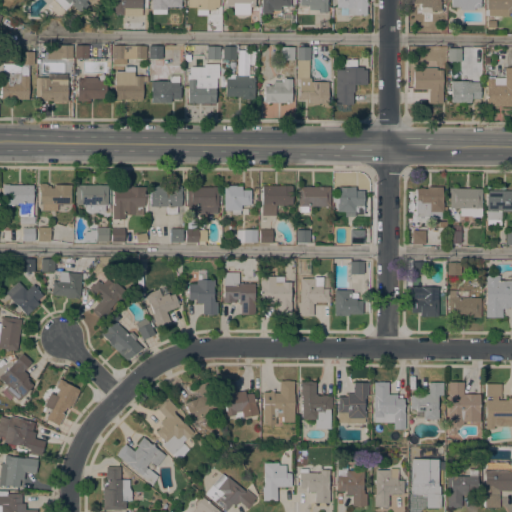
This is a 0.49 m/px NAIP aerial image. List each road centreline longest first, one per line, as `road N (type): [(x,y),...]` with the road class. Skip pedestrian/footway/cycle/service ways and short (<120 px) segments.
road 1 (tertiary): [(386,348),(388,0)]
road 2 (secondary): [(334,146),(0,141)]
road 3 (residential): [(386,348),(185,353),(119,396)]
road 4 (residential): [(68,511),(77,449),(119,396),(62,338)]
road 5 (tertiary): [(511,348),(386,348)]
